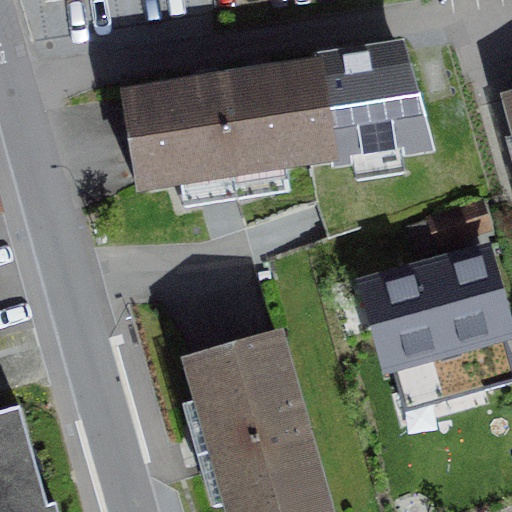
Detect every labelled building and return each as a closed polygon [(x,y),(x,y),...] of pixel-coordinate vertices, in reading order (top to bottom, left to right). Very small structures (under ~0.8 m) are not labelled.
[(405,45),(320,57),(336,163),(435,151),(405,45)] [(320,57),(118,87),(134,193),(336,163),(320,57)] [(484,207),(428,224),(438,256),(494,239),(484,207)] [(511,317),(493,247),(360,282),(384,371),(511,337),(511,317)] [(333,511),(281,337),(185,365),(228,511),(333,511)] [(0,511),(46,511),(19,421),(0,426),(0,511)]
